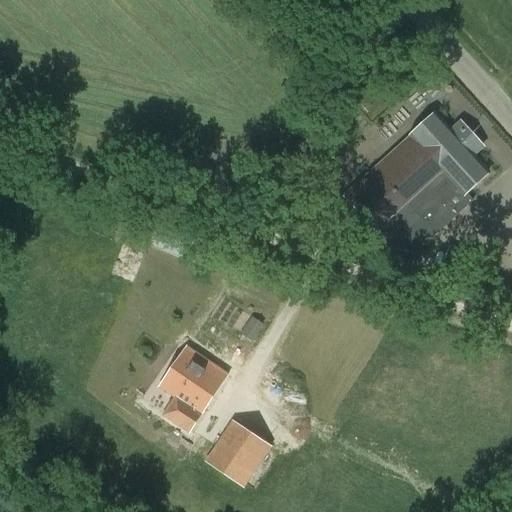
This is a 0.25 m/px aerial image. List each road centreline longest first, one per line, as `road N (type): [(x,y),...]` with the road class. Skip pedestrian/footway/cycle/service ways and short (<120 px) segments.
road 1 (track): [(511,328),(0,141)]
road 2 (tertiary): [(511,116),(405,0)]
